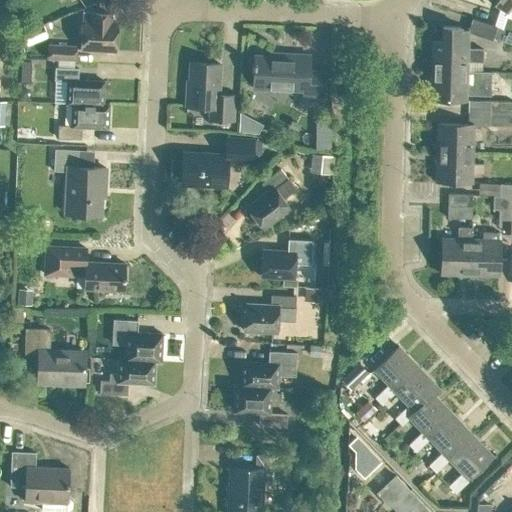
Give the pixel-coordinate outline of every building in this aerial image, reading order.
[(511,5),(511,0),(492,0),(507,12),(511,5)] [(97,12),(96,21),(82,21),(80,48),(116,50),(117,22),(110,22),(111,13),(97,12)] [(511,18),(505,16),(502,27),(511,30),(511,18)] [(479,33),(511,43),(511,30),(502,27),(482,21),(479,33)] [(431,40),(430,69),(466,71),(467,60),(482,61),(483,48),(468,48),(468,29),(460,29),(460,26),(442,26),(441,41),(431,40)] [(36,35),(33,27),(20,32),(26,45),(33,42),(36,35)] [(47,43),(46,58),(76,60),(77,45),(47,43)] [(303,89),(303,95),(324,96),(325,71),(308,70),(309,54),(280,53),(280,56),(254,55),(253,87),(303,89)] [(189,62),(188,88),(186,88),(185,105),(209,106),(208,118),(233,120),(234,95),(218,94),(220,63),(189,62)] [(102,104),(103,103),(104,80),(77,79),(78,67),(55,66),(54,79),(67,80),(66,103),(72,103),(72,102),(102,104)] [(466,71),(430,69),(430,99),(466,100),(466,94),(490,95),(491,72),(466,71)] [(511,100),(490,100),(489,112),(511,112),(511,100)] [(72,102),(72,103),(71,125),(58,124),(57,137),(80,138),(81,126),(107,127),(109,103),(103,103),(102,104),(72,102)] [(511,112),(489,112),(489,124),(511,124),(511,112)] [(317,114),(317,147),(331,147),(331,114),(317,114)] [(437,122),(436,151),(472,153),(473,124),(437,122)] [(225,186),(226,161),(251,163),(252,139),(227,137),(226,154),(183,152),(181,183),(225,186)] [(104,188),(105,167),(79,166),(79,150),(54,149),(53,170),(66,171),(64,212),(100,214),(101,188),(104,188)] [(472,153),(436,151),(435,181),(471,182),(472,153)] [(311,153),(309,171),(332,174),(334,155),(311,153)] [(295,188),(287,178),(280,168),(260,182),(266,190),(246,206),(262,227),(289,207),(282,198),(295,188)] [(511,183),(499,183),(499,195),(511,196),(511,195),(511,183)] [(447,217),(471,218),(471,194),(447,193),(447,217)] [(499,195),(492,195),(492,209),(498,209),(498,219),(510,219),(511,196),(499,195)] [(457,226),(457,237),(441,237),(440,273),(469,274),(470,227),(457,226)] [(471,227),(470,227),(469,274),(498,275),(499,239),(497,239),(497,232),(483,232),(482,238),(470,238),(471,227)] [(21,237),(21,251),(38,252),(39,238),(21,237)] [(312,240),(287,238),(287,250),(261,249),(260,275),(293,277),(294,262),(310,264),(312,240)] [(328,254),(328,240),(314,239),(314,254),(328,254)] [(85,248),(58,246),(45,246),(44,273),(85,275),(84,289),(124,291),(125,263),(85,261),(85,248)] [(304,286),(303,301),(318,301),(319,287),(304,286)] [(31,306),(31,293),(17,292),(16,305),(31,306)] [(277,320),(294,321),(295,295),(270,294),(270,304),(245,302),(243,329),(276,331),(277,320)] [(155,360),(155,361),(161,361),(162,333),(136,332),(137,320),(114,319),(113,332),(126,332),(125,358),(124,358),(155,360)] [(23,354),(38,355),(37,383),(83,385),(85,350),(49,349),(50,328),(24,327),(23,354)] [(309,343),(308,355),(331,357),(332,345),(309,343)] [(393,390),(418,366),(398,345),(373,369),(387,384),(374,396),(381,404),(395,391),(393,390)] [(242,360),(241,383),(241,384),(271,385),(271,386),(277,386),(278,374),(295,375),(296,351),(269,350),(268,362),(242,360)] [(127,382),(154,383),(155,361),(155,360),(124,358),(118,358),(117,372),(109,372),(108,380),(100,380),(99,392),(127,394),(127,382)] [(341,379),(351,389),(368,372),(359,362),(341,379)] [(438,387),(418,366),(393,390),(395,391),(407,404),(394,417),(401,425),(409,417),(408,417),(433,393),(438,387)] [(241,383),(235,383),(233,411),(259,412),(259,424),(286,426),(287,413),(270,412),(271,386),(271,385),(241,384),(241,383)] [(452,413),(433,393),(408,417),(409,417),(421,431),(408,443),(415,451),(429,438),(428,437),(452,413)] [(472,434),(452,413),(428,437),(429,438),(441,451),(428,464),(435,472),(448,459),(448,458),(472,434)] [(492,455),(472,434),(448,458),(448,459),(461,472),(448,485),(455,492),(469,479),(468,478),(492,455)] [(362,476),(378,460),(353,435),(345,443),(352,450),(352,466),(362,476)] [(71,501),(67,496),(68,467),(34,466),(35,452),(11,451),(9,486),(27,486),(26,501),(41,501),(41,509),(67,510),(71,507),(71,501)] [(260,511),(262,478),(284,479),(286,455),(255,453),(255,468),(230,467),(228,511),(260,511)] [(397,511),(421,511),(426,507),(393,472),(372,491),(387,507),(390,504),(397,511)] [(489,511),(490,503),(476,503),(475,511),(489,511)]
